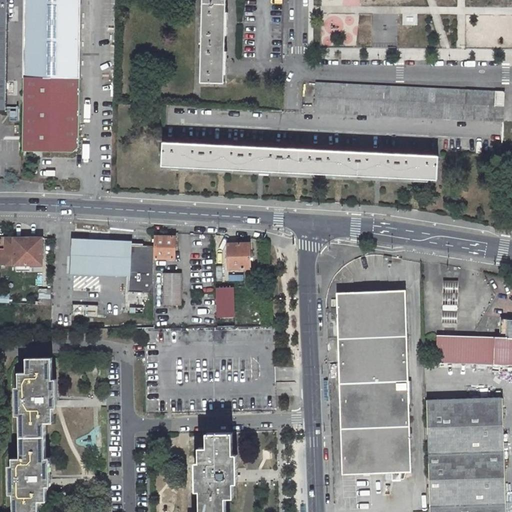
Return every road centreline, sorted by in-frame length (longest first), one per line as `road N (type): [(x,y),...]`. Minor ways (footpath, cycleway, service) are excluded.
road 1 (tertiary): [(310,222),(0,205)]
road 2 (residential): [(297,0),(297,56),(310,70),(511,75)]
road 3 (tertiary): [(511,253),(310,222)]
road 4 (residential): [(125,423),(124,353),(115,347),(0,346)]
road 5 (residential): [(313,417),(310,222)]
road 6 (residential): [(125,423),(313,417)]
